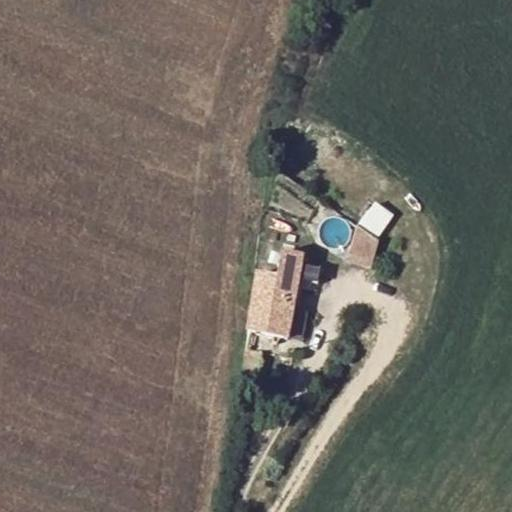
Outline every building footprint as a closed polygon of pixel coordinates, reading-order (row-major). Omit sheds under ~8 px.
[(318,211),(286,188),(273,205),(305,229),(318,211)] [(380,234),(394,212),(375,200),(361,222),(380,234)] [(368,268),(380,244),(350,230),(339,255),(368,268)] [(256,275),(247,332),(290,339),(294,313),(303,257),(282,253),(279,278),(256,275)] [(308,315),(294,313),(290,339),(304,341),(308,315)] [(250,341),(248,352),(262,354),(263,343),(250,341)] [(240,390),(257,392),(262,354),(248,352),(245,351),(240,390)]
